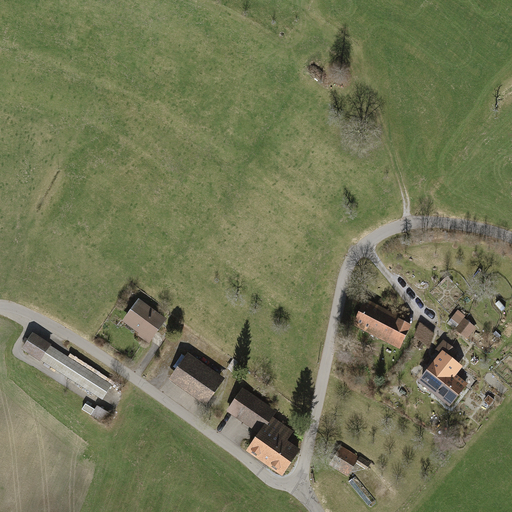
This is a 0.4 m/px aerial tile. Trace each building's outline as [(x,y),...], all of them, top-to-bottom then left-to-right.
[(167,321),(140,302),(124,326),(151,345),(167,321)] [(423,302),(418,307),(424,313),(429,308),(423,302)] [(367,307),(356,328),(402,350),(413,329),(367,307)] [(448,325),(469,340),(476,330),(476,329),(465,321),(467,318),(458,312),(448,325)] [(435,335),(421,325),(417,332),(430,341),(435,335)] [(186,327),(182,333),(207,351),(211,346),(186,327)] [(101,403),(111,388),(35,337),(25,352),(101,403)] [(435,367),(421,384),(452,410),(470,389),(456,377),(463,370),(453,361),(459,354),(445,342),(437,351),(443,356),(434,366),(435,367)] [(173,382),(207,406),(226,380),(192,356),(173,382)] [(261,435),(265,430),(266,430),(250,454),(285,478),(302,454),(286,443),(293,433),(272,419),(276,414),(244,392),(230,413),(261,435)] [(109,415),(98,409),(92,420),(104,426),(109,415)] [(360,460),(341,448),(329,466),(349,479),(359,464),(370,471),(373,467),(361,458),(360,460)] [(350,484),(369,509),(376,504),(356,479),(350,484)]
